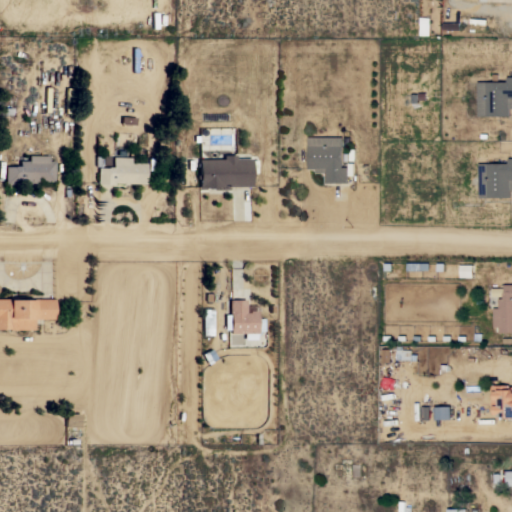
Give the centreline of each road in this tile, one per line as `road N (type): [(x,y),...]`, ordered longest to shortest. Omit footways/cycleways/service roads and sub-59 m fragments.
road 1 (residential): [(0,241),(95,234),(511,239)]
road 2 (residential): [(0,37),(511,39)]
